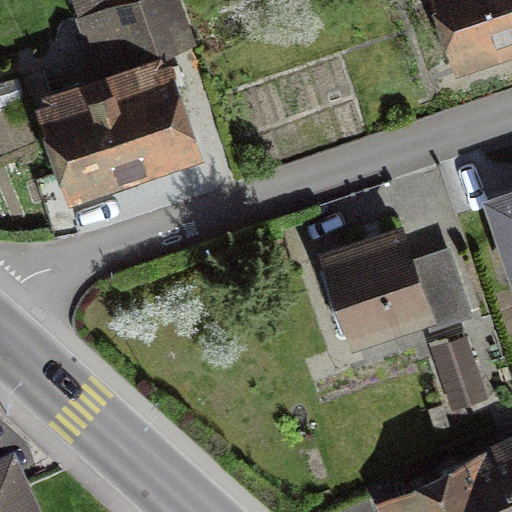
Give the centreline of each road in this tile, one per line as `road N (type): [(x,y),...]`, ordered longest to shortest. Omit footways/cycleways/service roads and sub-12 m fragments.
road 1 (residential): [(511,119),(0,295)]
road 2 (secondary): [(0,341),(188,511)]
